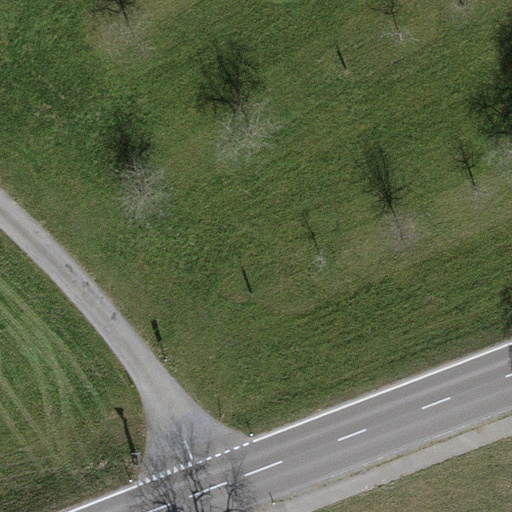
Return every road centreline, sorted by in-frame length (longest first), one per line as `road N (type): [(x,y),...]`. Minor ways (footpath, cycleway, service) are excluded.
road 1 (unclassified): [(222,492),(92,302),(0,208)]
road 2 (tertiary): [(222,492),(511,378)]
